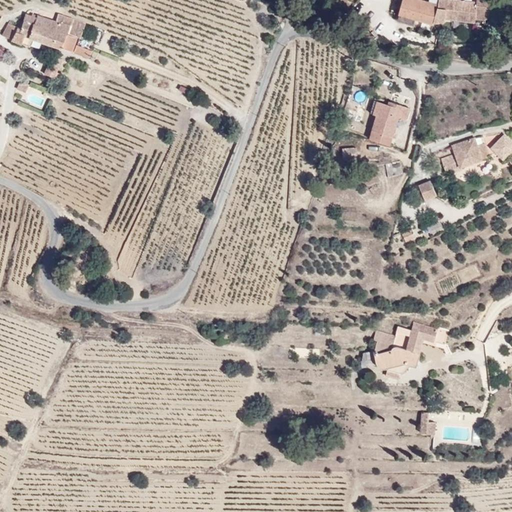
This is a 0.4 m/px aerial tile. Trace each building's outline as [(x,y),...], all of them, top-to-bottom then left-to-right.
[(504,23),(503,0),(402,0),(399,18),(504,23)] [(84,49),(93,25),(63,13),(60,21),(42,14),(40,19),(32,39),(43,43),(93,61),(96,53),(84,49)] [(40,19),(28,15),(24,27),(12,22),(7,36),(41,49),(43,43),(32,39),(40,19)] [(401,154),(419,105),(382,100),(367,144),(401,154)] [(490,149),(505,162),(511,153),(511,139),(504,133),(490,149)] [(496,160),(483,137),(436,150),(470,171),(496,160)] [(398,161),(385,165),(389,177),(402,173),(398,161)] [(433,179),(418,185),(425,202),(440,196),(433,179)] [(448,353),(455,331),(417,323),(414,331),(400,328),(393,351),(378,356),(376,362),(386,370),(408,364),(422,367),(428,348),(448,353)] [(435,436),(436,413),(422,412),(420,435),(435,436)]
